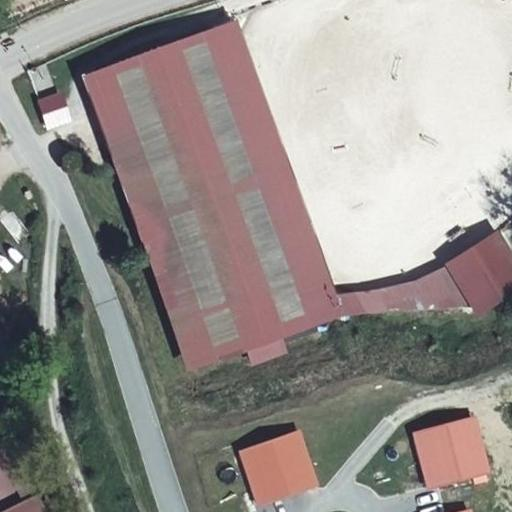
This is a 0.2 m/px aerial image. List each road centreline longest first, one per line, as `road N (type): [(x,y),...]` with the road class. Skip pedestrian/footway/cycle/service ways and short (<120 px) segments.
road 1 (track): [(79,511),(53,426),(41,275),(62,159),(16,49)]
road 2 (residential): [(0,58),(144,0)]
